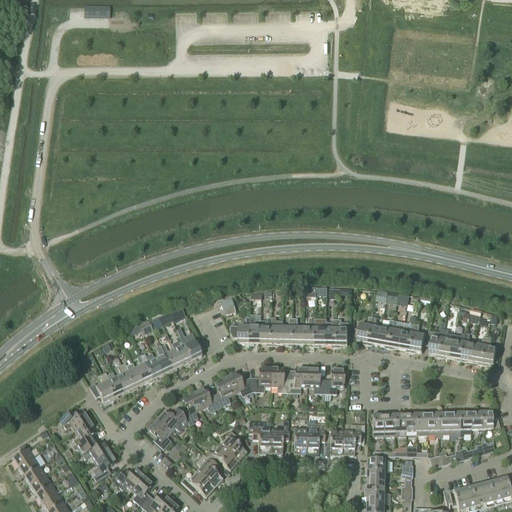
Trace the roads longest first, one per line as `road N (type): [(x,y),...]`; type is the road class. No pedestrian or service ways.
road 1 (residential): [(499,381),(373,358),(246,358),(225,365),(166,393),(128,440),(200,511)]
road 2 (secondary): [(427,255),(350,237),(243,239),(176,253),(68,302)]
road 3 (secondary): [(75,314),(184,267),(260,251),(427,255)]
road 4 (track): [(6,253),(193,189),(342,170)]
road 5 (residential): [(353,511),(353,470),(251,467),(211,511)]
road 6 (track): [(21,73),(0,210)]
